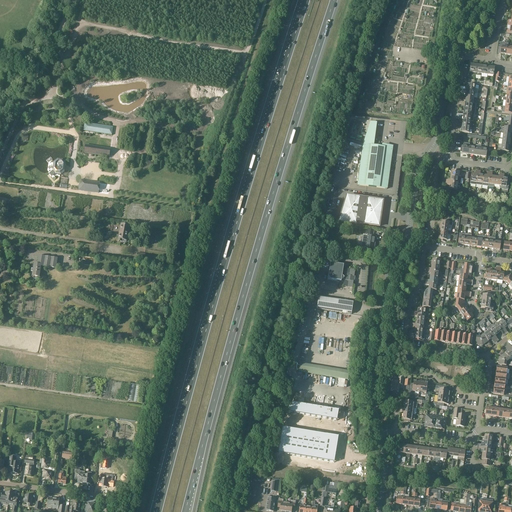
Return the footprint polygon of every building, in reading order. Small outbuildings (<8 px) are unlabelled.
[(84,123),(83,131),(112,135),(113,127),(84,123)] [(370,123),(364,142),(374,144),(376,124),(370,123)] [(462,154),(468,155),(469,144),(463,143),(463,146),(461,146),(460,152),(462,152),(462,154)] [(110,149),(85,145),(84,153),(109,157),(110,149)] [(363,145),(359,185),(387,189),(392,149),(363,145),(364,145),(363,145)] [(64,172),(65,165),(62,161),(57,161),(54,163),(53,171),(55,174),(60,175),(64,172)] [(451,171),(450,177),(459,178),(459,174),(460,174),(461,171),(453,170),(453,171),(451,171)] [(80,181),(79,190),(98,193),(100,183),(80,181)] [(347,196),(339,222),(364,225),(364,224),(380,226),(379,226),(381,214),(382,214),(381,213),(382,202),(384,202),(384,201),(383,201),(367,199),(367,198),(367,199),(361,198),(361,197),(360,197),(360,198),(347,196)] [(126,243),(126,240),(129,226),(121,224),(118,239),(118,241),(126,243)] [(448,228),(439,227),(439,231),(440,231),(440,233),(447,234),(447,235),(451,235),(451,232),(448,232),(448,228)] [(363,235),(361,249),(365,249),(364,250),(373,252),(376,237),(373,237),(374,232),(366,230),(365,235),(363,235)] [(447,235),(447,234),(440,233),(439,240),(440,240),(440,242),(445,243),(446,241),(447,235)] [(37,265),(34,264),(32,276),(33,276),(33,278),(34,279),(37,280),(38,279),(38,277),(40,277),(41,266),(56,268),(58,259),(39,256),(37,265)] [(344,280),(343,287),(352,288),(353,282),(354,282),(355,277),(354,276),(355,270),(346,269),(345,276),(342,275),(343,265),(330,263),(328,280),(336,281),(338,283),(342,280),(344,280)] [(503,281),(506,282),(511,274),(504,273),(503,281)] [(488,296),(482,295),(482,301),(490,303),(491,299),(494,299),(495,294),(488,293),(488,296)] [(317,309),(350,315),(352,302),(319,296),(317,309)] [(459,312),(466,307),(464,304),(464,300),(456,299),(455,307),(459,312)] [(490,306),(490,303),(482,301),(481,308),(486,308),(485,311),(492,312),(493,306),(490,306)] [(466,307),(459,312),(463,317),(472,310),(471,308),(468,310),(466,307)] [(472,310),(463,317),(462,318),(463,320),(465,319),(467,322),(473,317),(471,314),(474,312),(472,310)] [(504,329),(507,327),(507,326),(504,323),(505,323),(502,320),(497,324),(503,331),(505,330),(504,329)] [(501,333),(503,331),(497,324),(493,328),(497,334),(500,332),(501,333)] [(490,329),(488,331),(493,339),(496,337),(495,336),(497,334),(493,328),(491,325),(488,327),(490,329)] [(492,340),(493,339),(488,331),(483,335),(488,341),(491,339),(492,340)] [(423,342),(425,334),(423,334),(415,333),(414,339),(415,339),(415,341),(423,342)] [(504,353),(499,358),(506,362),(509,360),(504,353)] [(506,366),(506,362),(499,358),(498,365),(506,366)] [(348,380),(349,372),(300,364),(298,372),(348,380)] [(393,377),(392,381),(390,391),(398,392),(399,384),(402,385),(403,379),(393,377)] [(412,392),(419,393),(421,381),(414,380),(413,385),(410,385),(410,387),(409,394),(412,395),(412,392)] [(427,382),(421,381),(419,393),(425,394),(425,397),(428,397),(430,388),(427,387),(427,382)] [(439,390),(438,396),(449,398),(450,391),(444,390),(445,387),(436,386),(435,389),(439,390)] [(448,405),(449,398),(438,396),(437,403),(433,402),(433,406),(436,406),(437,406),(439,406),(442,407),(442,404),(448,405)] [(421,405),(422,401),(416,400),(416,403),(405,401),(404,407),(414,409),(416,409),(417,404),(421,405)] [(461,410),(454,409),(453,418),(457,419),(456,425),(464,426),(465,420),(466,416),(460,416),(461,410)] [(404,421),(410,422),(410,421),(412,421),(412,420),(414,420),(415,416),(413,416),(413,415),(403,413),(402,420),(404,420),(404,421)] [(426,417),(425,423),(424,427),(434,428),(436,417),(426,416),(426,417)] [(446,418),(436,417),(434,428),(444,430),(446,418)] [(65,441),(63,451),(72,452),(73,447),(68,447),(69,442),(65,441)] [(308,445),(306,457),(312,457),(314,445),(308,445)] [(314,445),(312,457),(318,458),(320,446),(314,445)] [(63,451),(62,458),(71,460),(72,452),(63,451)] [(490,455),(482,453),(481,460),(483,460),(482,465),(490,466),(491,461),(492,461),(492,455),(490,455)] [(15,475),(16,474),(18,474),(19,463),(15,462),(15,459),(12,459),(13,457),(8,456),(7,466),(11,467),(10,473),(12,473),(12,474),(13,475),(14,475),(15,475)] [(34,460),(25,459),(24,463),(31,464),(30,468),(25,467),(24,475),(32,476),(33,465),(31,465),(31,464),(33,464),(34,460)] [(51,479),(52,472),(54,472),(55,469),(49,468),(49,463),(47,462),(47,459),(42,459),(41,468),(44,469),(43,470),(42,478),(46,478),(46,480),(51,480),(51,479)] [(109,461),(104,461),(103,465),(101,465),(101,468),(108,469),(109,461)] [(76,470),(75,473),(75,478),(78,479),(78,483),(79,483),(79,484),(83,485),(84,472),(80,471),(80,470),(76,470)] [(84,472),(83,485),(87,485),(87,484),(89,484),(90,481),(93,481),(94,476),(91,476),(91,473),(84,472)] [(63,475),(59,474),(58,483),(65,484),(66,478),(63,477),(63,475)] [(102,487),(108,488),(109,480),(100,479),(99,483),(100,483),(100,485),(102,485),(102,487)] [(328,493),(336,494),(337,487),(329,486),(328,491),(328,493)] [(0,503),(8,505),(10,493),(5,492),(5,495),(3,495),(3,494),(2,494),(0,503)] [(13,494),(10,493),(8,505),(13,506),(12,511),(13,511),(14,511),(18,497),(14,496),(15,495),(13,495),(13,494)] [(32,496),(25,495),(24,503),(29,504),(28,506),(31,506),(32,496)] [(429,508),(435,509),(436,497),(435,497),(434,500),(430,499),(430,500),(428,500),(427,507),(429,508)] [(48,498),(47,506),(58,507),(59,499),(48,498)] [(265,511),(271,511),(273,511),(275,499),(267,498),(265,511)] [(458,511),(464,511),(466,499),(466,498),(464,498),(463,504),(460,503),(459,506),(458,511)] [(283,500),(278,499),(277,507),(280,508),(279,511),(285,511),(286,503),(283,502),(283,500)] [(478,511),(480,511),(479,511),(484,511),(486,500),(480,499),(478,511)] [(68,511),(73,511),(79,511),(81,501),(73,500),(72,507),(69,507),(68,511)] [(486,500),(484,511),(490,511),(492,501),(486,500)] [(290,503),(286,503),(285,511),(291,511),(292,509),(294,510),(295,501),(291,501),(290,503)] [(447,506),(450,506),(450,503),(449,503),(449,502),(442,501),(441,510),(447,511),(447,506)] [(348,511),(356,511),(357,509),(360,509),(360,502),(355,502),(354,508),(349,507),(348,511)] [(93,511),(94,511),(95,511),(96,508),(95,508),(95,504),(94,504),(95,503),(91,503),(91,504),(88,503),(87,509),(84,509),(83,511),(93,511)] [(455,511),(458,511),(459,506),(456,505),(457,504),(451,503),(451,506),(453,506),(452,511),(455,511)]
